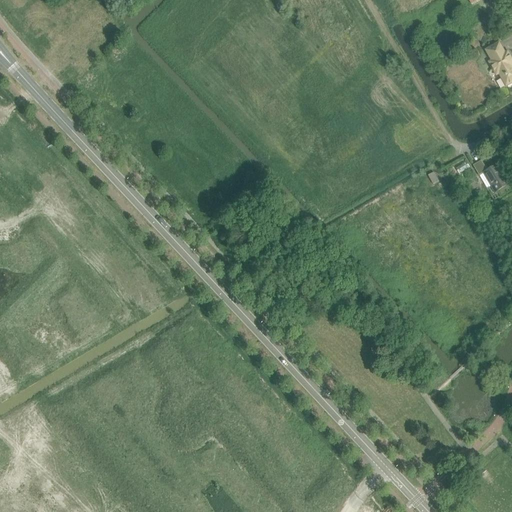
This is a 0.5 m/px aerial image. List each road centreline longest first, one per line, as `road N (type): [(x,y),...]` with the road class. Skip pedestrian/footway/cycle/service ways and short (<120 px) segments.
road 1 (tertiary): [(381,461),(6,59)]
road 2 (residential): [(62,412),(147,511)]
